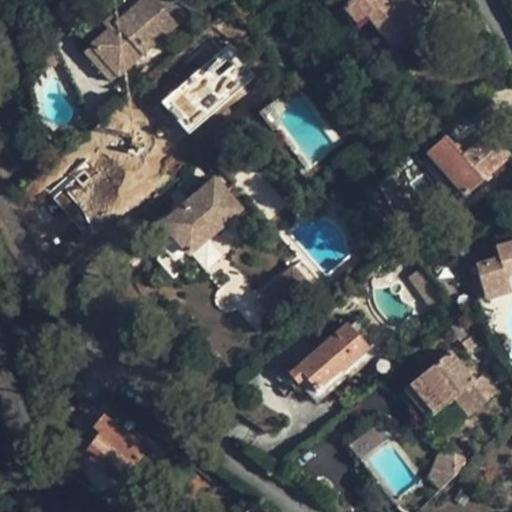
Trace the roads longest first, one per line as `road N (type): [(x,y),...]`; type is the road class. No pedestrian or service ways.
road 1 (residential): [(298,511),(134,379),(34,242),(0,132)]
road 2 (residential): [(0,363),(64,495)]
